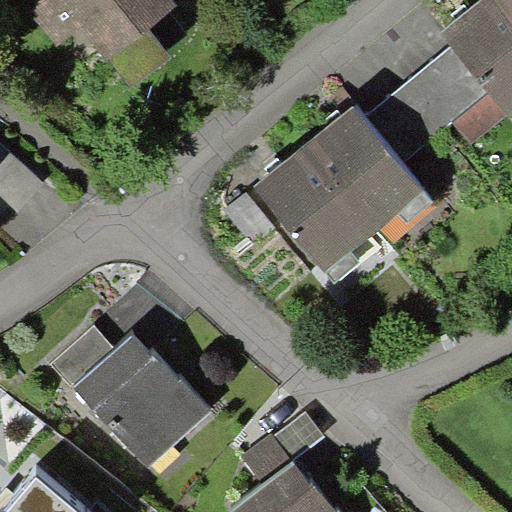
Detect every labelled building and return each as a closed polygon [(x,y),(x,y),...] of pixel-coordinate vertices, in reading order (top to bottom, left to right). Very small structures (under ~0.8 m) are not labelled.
[(173,0),(40,0),(28,10),(58,46),(72,35),(92,57),(104,49),(110,56),(178,5),(173,0)] [(511,118),(511,21),(495,0),(481,0),(441,32),(452,45),(489,91),(507,114),(511,119),(511,118)] [(511,0),(495,0),(511,21),(511,0)] [(452,45),(365,115),(403,162),(453,122),(489,91),(452,45)] [(472,144),(507,114),(489,91),(453,122),(472,144)] [(356,104),(305,147),(375,234),(383,228),(399,214),(426,191),(403,162),(365,115),(356,104)] [(45,182),(0,142),(0,193),(19,210),(45,182)] [(351,250),(375,234),(305,147),(254,186),(324,271),(326,270),(351,250)] [(407,224),(433,202),(426,191),(399,214),(407,224)] [(275,227),(246,192),(226,209),(254,244),(275,227)] [(394,242),(437,207),(433,202),(407,224),(399,214),(383,228),(394,242)] [(351,250),(326,270),(335,281),(360,261),(351,250)] [(74,388),(116,349),(96,326),(52,363),(74,388)] [(74,388),(150,468),(212,410),(155,348),(151,351),(133,333),(116,349),(74,388)] [(293,461),(326,435),(307,410),(276,434),(274,432),(241,456),(263,483),(293,461)] [(263,483),(231,511),(342,511),(339,509),(336,511),(312,482),(310,483),(293,461),(263,483)] [(78,511),(35,476),(5,511),(78,511)]
